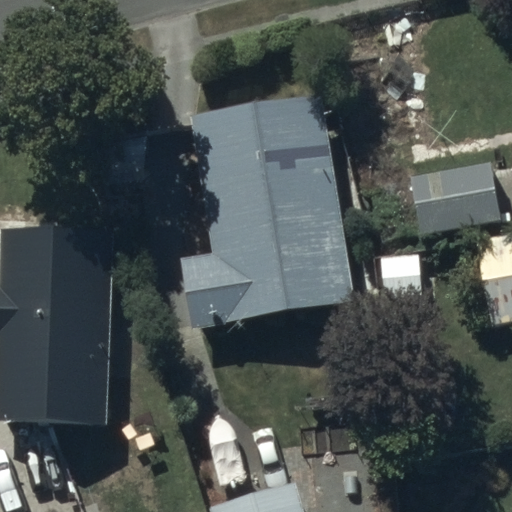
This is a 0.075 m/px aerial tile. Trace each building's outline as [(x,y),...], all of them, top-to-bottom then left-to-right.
[(329,106),(199,126),(220,263),(187,268),(197,336),(361,311),(329,106)] [(495,172),(412,184),(421,245),(504,232),(495,172)] [(117,241),(0,237),(0,429),(113,432),(117,241)] [(511,328),(511,240),(476,247),(490,332),(511,328)] [(424,259),(384,263),(387,307),(428,304),(424,259)] [(304,511),(298,489),(218,511),(304,511)]
